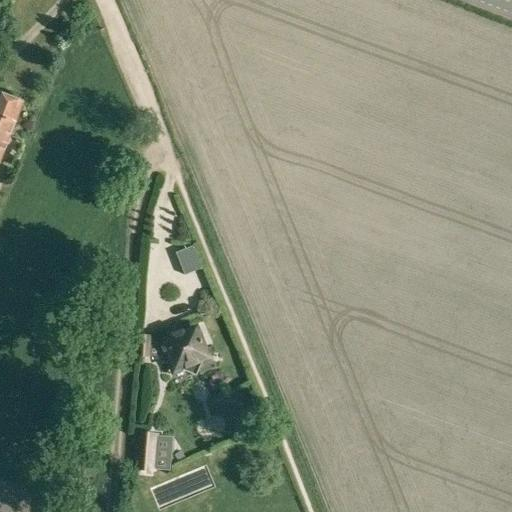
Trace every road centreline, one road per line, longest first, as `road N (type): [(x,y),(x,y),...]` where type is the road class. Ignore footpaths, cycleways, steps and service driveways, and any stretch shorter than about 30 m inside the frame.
road 1 (track): [(164,141),(138,216),(116,511)]
road 2 (unclassified): [(102,0),(177,173)]
